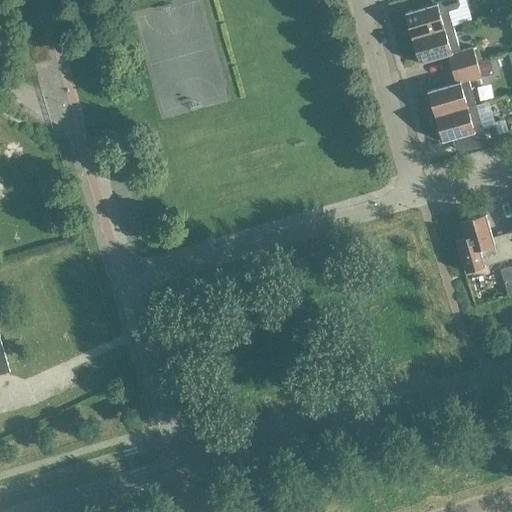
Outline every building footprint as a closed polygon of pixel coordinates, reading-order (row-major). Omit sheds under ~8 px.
[(412,38),(412,39),(453,27),(448,11),(460,7),(458,0),(431,0),(433,5),(404,14),(405,15),(412,38)] [(460,51),(453,27),(412,39),(412,40),(413,40),(419,62),(419,63),(419,64),(448,56),(452,70),(477,63),(472,48),(460,51)] [(477,63),(452,70),(456,84),(428,92),(428,93),(435,116),(435,117),(476,105),(469,81),(481,78),(477,63)] [(483,129),(476,105),(435,117),(435,118),(436,118),(442,141),(442,143),(471,134),(475,149),(500,142),(495,126),(483,129)] [(460,222),(465,239),(456,241),(465,273),(490,265),(511,258),(511,252),(506,234),(492,238),(486,215),(460,222)] [(0,374),(9,371),(0,341),(0,374)]
